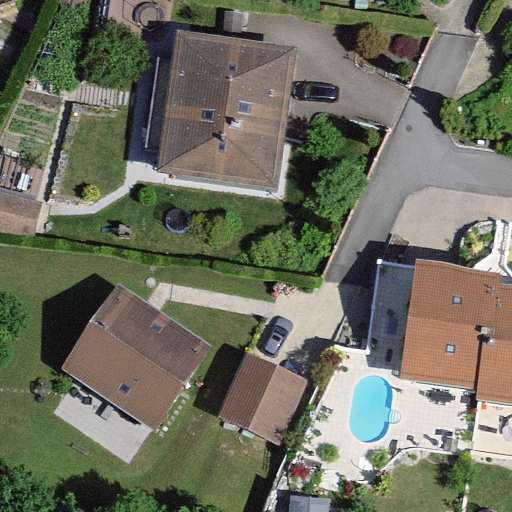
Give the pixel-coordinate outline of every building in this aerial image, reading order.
[(286,54),(162,43),(149,181),(273,193),(286,54)] [(44,202),(0,192),(0,234),(34,242),(44,202)] [(511,286),(398,271),(381,394),(511,411),(511,286)] [(209,355),(113,288),(55,370),(150,437),(209,355)] [(301,381),(248,358),(220,422),(274,445),(301,381)]
